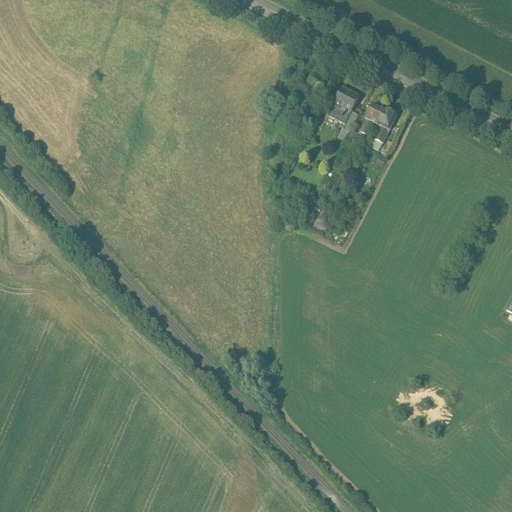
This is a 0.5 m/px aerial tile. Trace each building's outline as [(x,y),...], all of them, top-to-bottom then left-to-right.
[(327,82),(315,76),(308,91),(309,92),(318,96),(320,97),(327,82)] [(359,98),(342,89),(335,105),(351,113),(359,98)] [(318,96),(309,92),(303,105),(311,109),(311,110),(313,111),(311,114),(317,117),(321,108),(314,105),(318,96)] [(351,113),(335,105),(328,118),(345,126),(351,113)] [(385,112),(373,106),(366,121),(375,126),(378,127),(385,112)] [(397,118),(385,112),(378,127),(380,128),(389,133),(397,118)] [(358,117),(351,113),(345,126),(352,130),(358,117)] [(375,126),(366,121),(359,133),(368,138),(375,126)] [(389,133),(380,128),(374,141),(383,145),(389,133)] [(351,132),(345,143),(350,146),(352,147),(356,140),(358,135),(351,132)] [(368,138),(359,133),(358,135),(356,140),(365,144),(368,138)] [(393,145),(388,142),(383,153),(388,155),(393,145)] [(283,205),(276,202),(273,209),(280,213),(283,205)] [(311,222),(306,220),(305,223),(303,227),(308,229),(311,222)]
